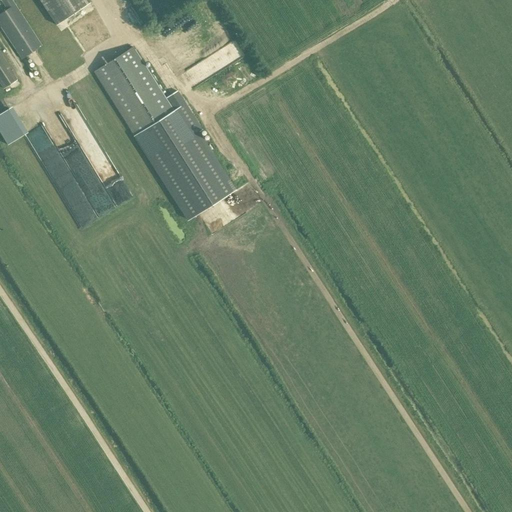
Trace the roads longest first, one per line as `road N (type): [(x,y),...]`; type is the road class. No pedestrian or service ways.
road 1 (track): [(465,511),(186,88),(98,3)]
road 2 (track): [(0,292),(146,511)]
